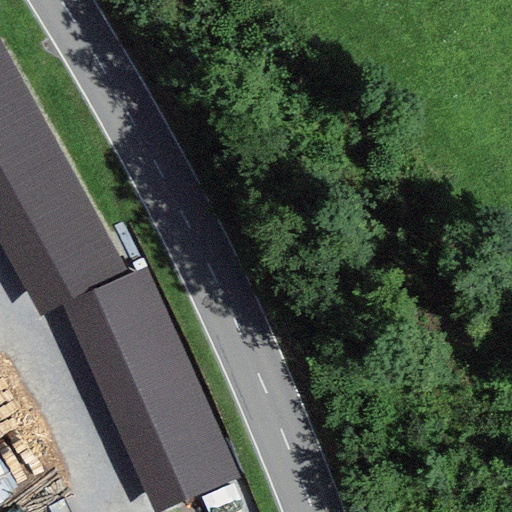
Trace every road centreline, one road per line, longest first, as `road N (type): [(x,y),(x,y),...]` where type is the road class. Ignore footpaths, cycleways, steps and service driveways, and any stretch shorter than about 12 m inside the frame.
road 1 (residential): [(41,0),(161,196),(280,431),(309,511)]
road 2 (unknown): [(0,339),(101,511)]
